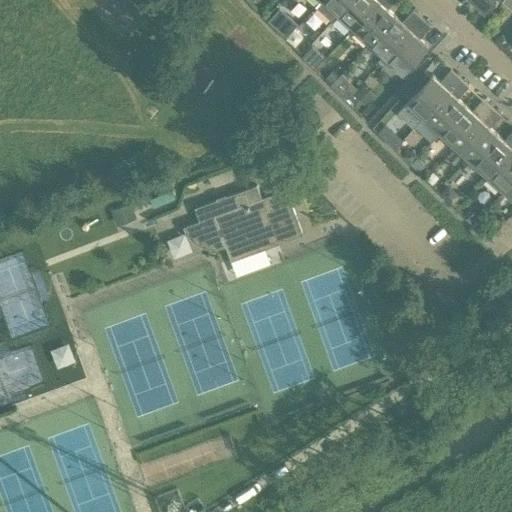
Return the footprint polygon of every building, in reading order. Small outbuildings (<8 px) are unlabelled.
[(332,21),(339,13),(351,0),(321,0),(317,6),(332,21)] [(380,1),(380,0),(351,0),(339,13),(355,28),(380,1)] [(371,43),(396,16),(388,9),(396,0),(380,0),(380,1),(355,28),(371,43)] [(494,0),(472,0),(484,11),(494,0)] [(412,30),(423,19),(414,10),(403,22),(396,16),(371,43),(387,58),(412,30)] [(432,27),(423,19),(412,30),(387,58),(403,72),(428,45),(421,38),(432,27)] [(450,90),(461,78),(452,70),(442,81),(434,74),(409,101),(425,117),(450,90)] [(441,131),(466,104),(459,98),(470,86),(461,78),(450,90),(425,117),(441,131)] [(482,119),(493,107),(484,99),(473,111),(466,104),(441,131),(457,146),(482,119)] [(473,160),(498,133),(491,127),(501,115),(493,107),(482,119),(457,146),(473,160)] [(425,117),(415,128),(430,142),(441,131),(425,117)] [(511,149),(511,132),(505,140),(498,133),(473,160),(489,175),(511,149)] [(504,190),(511,181),(511,149),(489,175),(504,190)] [(232,260),(302,234),(304,234),(287,188),(262,197),(257,184),(195,207),(200,220),(185,226),(186,229),(193,238),(202,244),(212,247),(223,245),(226,244),(232,260)]
